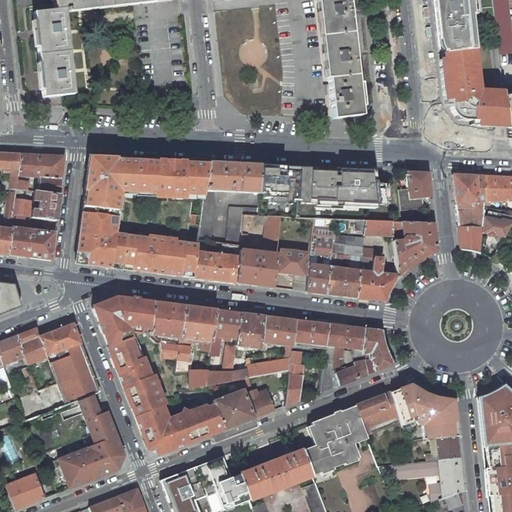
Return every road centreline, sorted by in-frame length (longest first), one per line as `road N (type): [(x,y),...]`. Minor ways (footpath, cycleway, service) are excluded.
road 1 (residential): [(84,278),(421,322)]
road 2 (residential): [(430,349),(404,373),(143,473)]
road 3 (secondary): [(435,151),(207,148)]
road 4 (residential): [(143,473),(71,294)]
road 5 (unknown): [(83,86),(81,18),(183,7)]
road 6 (residential): [(458,359),(473,511)]
road 7 (residential): [(418,0),(435,151)]
road 8 (residential): [(194,0),(207,148)]
road 9 (residential): [(435,151),(452,292)]
road 10 (residential): [(0,0),(19,139)]
road 11 (residential): [(62,275),(79,142)]
road 12 (secondary): [(207,148),(79,142)]
